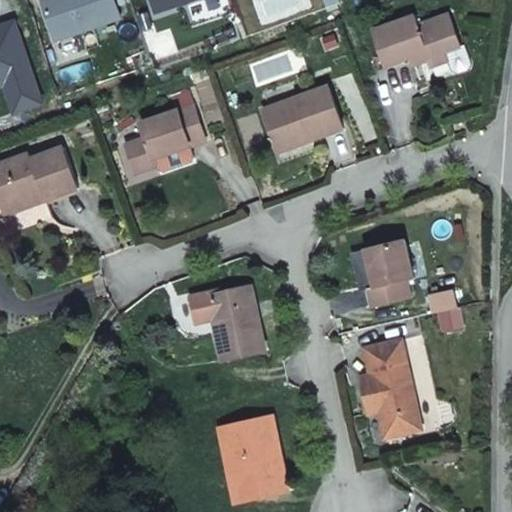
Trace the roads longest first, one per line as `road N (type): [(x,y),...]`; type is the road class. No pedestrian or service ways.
road 1 (residential): [(119,273),(511,137)]
road 2 (residential): [(511,364),(511,511)]
